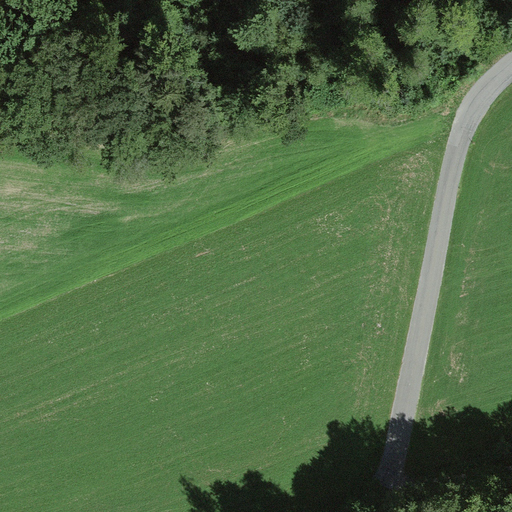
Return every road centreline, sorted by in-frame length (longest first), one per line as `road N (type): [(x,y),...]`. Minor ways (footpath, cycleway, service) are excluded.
road 1 (unclassified): [(380,488),(464,137),(480,98),(511,67)]
road 2 (track): [(511,469),(380,488)]
